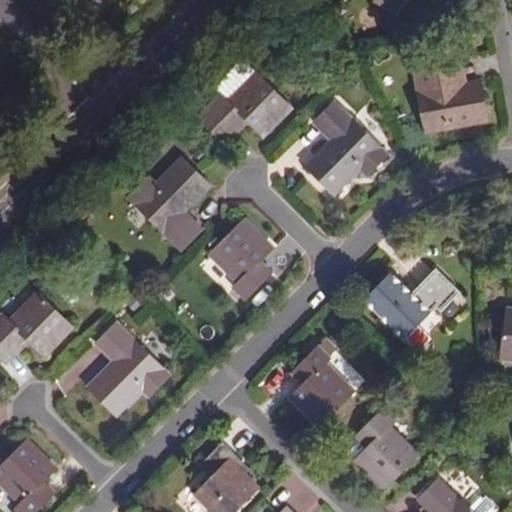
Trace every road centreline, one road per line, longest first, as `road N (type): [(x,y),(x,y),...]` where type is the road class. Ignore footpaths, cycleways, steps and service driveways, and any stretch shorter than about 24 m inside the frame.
road 1 (residential): [(332,264),(444,170),(511,157)]
road 2 (residential): [(343,511),(216,387)]
road 3 (residential): [(216,387),(332,264)]
road 4 (tertiary): [(232,0),(115,109)]
road 5 (tertiary): [(115,109),(0,216)]
road 6 (residential): [(3,0),(115,109)]
road 7 (residential): [(119,485),(216,387)]
